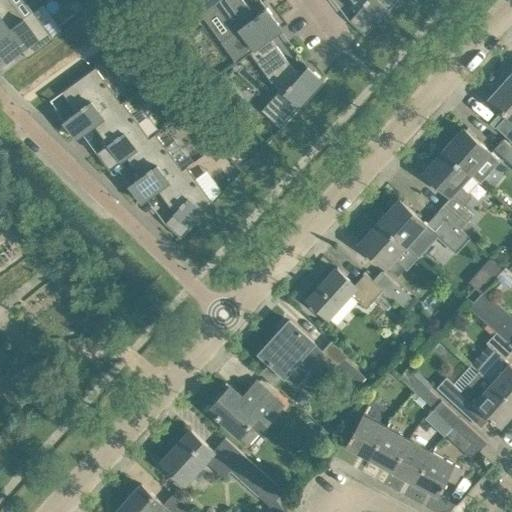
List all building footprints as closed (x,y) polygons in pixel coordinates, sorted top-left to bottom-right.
[(22,17),(9,0),(0,0),(0,34),(32,11),(32,10),(22,17)] [(255,14),(245,0),(194,0),(188,5),(199,20),(218,6),(236,30),(222,40),(235,58),(234,58),(237,61),(250,52),(250,51),(270,36),(271,37),(282,28),(280,24),(267,7),(260,12),(259,11),(255,14)] [(352,0),(359,9),(350,20),(363,32),(365,34),(395,0),(352,0)] [(26,57),(52,38),(32,11),(0,34),(0,54),(4,59),(19,48),(26,57)] [(270,36),(250,51),(250,52),(279,90),(262,109),(281,127),(324,79),(321,77),(308,65),(299,75),(271,37),(270,36)] [(121,102),(95,65),(60,91),(76,111),(64,120),(75,134),(74,134),(76,137),(94,124),(124,102),(123,101),(121,102)] [(216,75),(206,82),(213,89),(220,79),(216,75)] [(153,78),(137,90),(144,100),(162,87),(153,78)] [(511,80),(509,78),(490,98),(491,99),(492,99),(508,113),(496,126),(511,140),(511,80)] [(149,137),(124,102),(94,124),(109,143),(97,152),(108,166),(107,166),(109,169),(127,156),(156,134),(156,133),(149,137)] [(185,112),(176,118),(185,131),(195,123),(185,112)] [(470,173),(473,175),(474,174),(483,182),(500,163),(490,154),(491,152),(464,127),(456,136),(458,138),(446,151),(470,173)] [(182,169),(156,134),(127,156),(141,175),(130,184),(140,198),(142,201),(158,189),(188,167),(187,166),(182,169)] [(511,144),(504,138),(495,147),(511,163),(511,144)] [(216,144),(208,152),(216,159),(224,151),(216,144)] [(432,162),(424,171),(453,197),(463,206),(472,196),(460,185),(470,173),(446,151),(434,163),(432,162)] [(181,237),(213,201),(188,167),(158,189),(175,212),(165,222),(179,234),(178,234),(181,237)] [(453,197),(441,210),(461,227),(472,215),(463,206),(453,197)] [(393,209),(381,222),(407,245),(419,256),(439,235),(444,239),(456,251),(470,236),(461,227),(441,210),(428,224),(411,209),(400,198),(391,207),(393,209)] [(368,233),(360,242),(387,266),(396,275),(404,266),(395,258),(407,245),(381,222),(370,235),(368,233)] [(491,258),(469,282),(481,293),(484,289),(503,269),(491,258)] [(355,284),(337,267),(309,298),(331,317),(351,294),(366,308),(373,299),(383,288),(373,279),(364,271),(363,272),(364,273),(355,284)] [(416,300),(403,289),(382,270),(373,279),(383,288),(395,298),(396,300),(407,310),(416,300)] [(386,311),(390,307),(396,300),(395,298),(383,288),(373,299),(386,311)] [(511,314),(484,289),(481,293),(480,294),(473,302),(469,306),(497,331),(508,341),(511,336),(511,314)] [(326,352),(323,349),(314,341),(290,319),(261,352),(269,359),(268,360),(272,363),(272,362),(287,376),(301,361),(310,369),(321,357),(326,352)] [(487,342),(503,356),(485,376),(511,400),(511,363),(506,358),(511,351),(511,344),(508,341),(497,331),(487,342)] [(366,380),(343,360),(349,354),(332,339),(323,349),(326,352),(327,353),(320,362),(334,374),(332,376),(352,394),(366,380)] [(416,391),(423,382),(407,367),(399,375),(416,391)] [(447,376),(437,386),(461,409),(471,399),(501,426),(511,413),(511,400),(485,376),(478,369),(460,388),(453,381),(447,376)] [(219,417),(220,416),(240,434),(251,421),(260,429),(282,404),(257,381),(243,397),(230,386),(211,407),(217,413),(216,414),(219,417)] [(416,391),(431,405),(439,397),(423,382),(416,391)] [(4,391),(17,408),(28,400),(15,383),(4,391)] [(453,427),(462,418),(445,403),(437,412),(453,427)] [(369,457),(387,426),(363,413),(346,445),(369,457)] [(462,418),(453,427),(469,442),(463,449),(471,457),(478,449),(479,450),(488,441),(462,418)] [(392,470),(410,438),(387,426),(369,457),(392,470)] [(191,429),(162,460),(186,482),(206,460),(224,476),(230,469),(270,505),(284,490),(226,436),(214,449),(191,429)] [(415,483),(433,451),(410,438),(392,470),(415,483)] [(433,451),(415,483),(438,495),(442,488),(443,488),(445,483),(448,477),(455,481),(463,467),(433,451)] [(182,511),(173,511),(169,508),(141,483),(117,510),(119,511),(192,511),(187,507),(182,511)]
